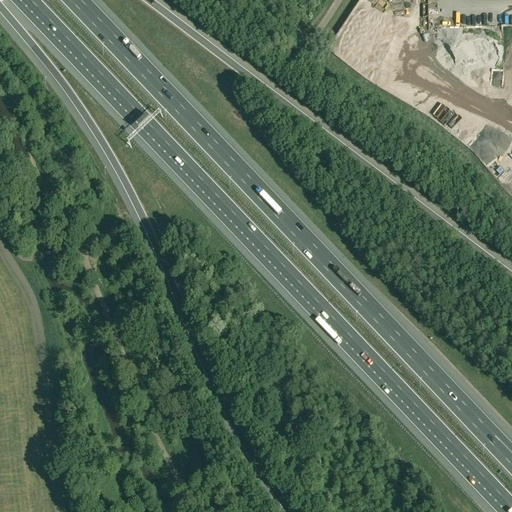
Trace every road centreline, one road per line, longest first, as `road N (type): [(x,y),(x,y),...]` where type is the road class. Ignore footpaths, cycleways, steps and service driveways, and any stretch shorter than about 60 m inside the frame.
road 1 (motorway): [(29,0),(511,508)]
road 2 (motorway): [(511,458),(76,0)]
road 3 (motorway): [(0,6),(106,148),(236,428),(290,511)]
road 4 (motorway): [(511,276),(147,0)]
road 5 (unknown): [(511,119),(461,111),(387,84)]
